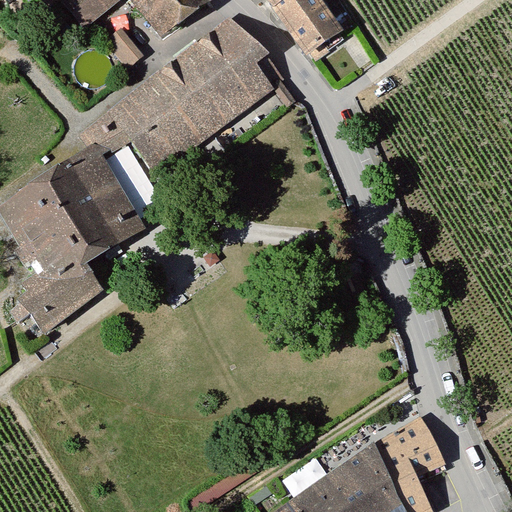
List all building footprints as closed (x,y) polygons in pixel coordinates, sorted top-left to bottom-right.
[(191,2),(188,0),(52,0),(51,1),(75,29),(108,0),(110,0),(147,41),(191,2)] [(328,37),(301,0),(251,0),(294,55),(328,37)] [(217,19),(93,115),(118,145),(142,176),(266,84),(217,19)] [(126,28),(109,38),(126,67),(143,57),(126,28)] [(118,145),(93,115),(66,137),(92,167),(118,145)] [(135,228),(92,167),(66,137),(0,194),(0,235),(19,275),(0,288),(0,300),(26,339),(88,296),(64,265),(135,228)] [(411,430),(268,511),(420,511),(406,487),(434,470),(411,430)] [(293,492),(327,475),(320,460),(286,477),(293,492)]
